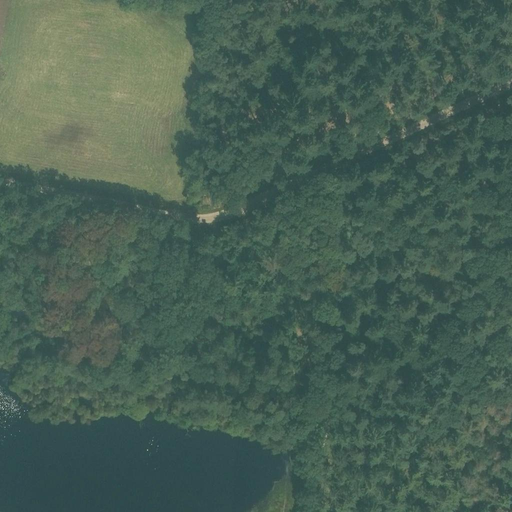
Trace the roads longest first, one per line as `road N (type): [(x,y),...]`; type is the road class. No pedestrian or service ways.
road 1 (track): [(0,170),(219,203),(336,152)]
road 2 (track): [(336,152),(511,75)]
